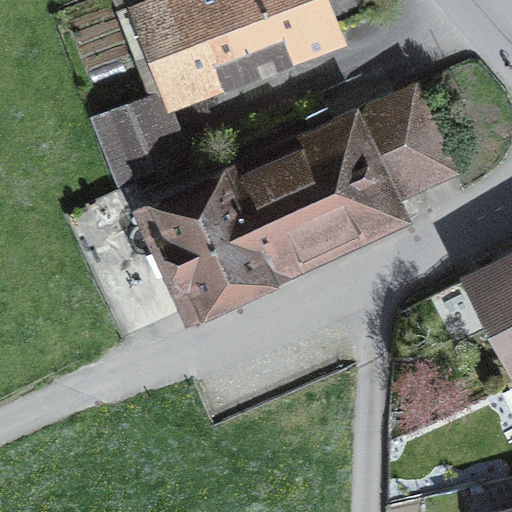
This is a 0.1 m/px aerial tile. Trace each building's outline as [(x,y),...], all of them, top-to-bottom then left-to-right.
[(332,46),(327,31),(314,0),(113,0),(148,93),(155,90),(157,95),(221,72),(226,86),(332,46)] [(314,0),(327,31),(383,10),(377,0),(314,0)] [(325,104),(141,190),(194,304),(390,212),(385,202),(453,167),(414,84),(378,101),(387,120),(354,135),(349,125),(337,130),(325,104)] [(181,156),(157,95),(155,90),(148,93),(91,115),(118,185),(181,156)] [(511,272),(486,286),(511,338),(511,272)]
